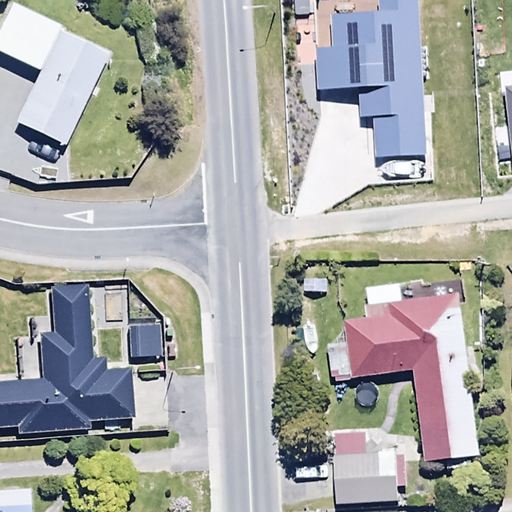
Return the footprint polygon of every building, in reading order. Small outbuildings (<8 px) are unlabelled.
[(43,29),(31,57),(41,62),(12,127),(63,149),(103,55),(43,29)] [(0,427),(12,427),(13,436),(87,431),(86,421),(130,418),(131,431),(165,428),(162,379),(126,382),(125,368),(102,369),(102,358),(89,359),(84,284),(49,287),(52,335),(37,336),(41,379),(0,382),(0,427)] [(330,379),(408,372),(412,372),(420,460),(440,459),(441,471),(468,469),(467,456),(476,456),(468,361),(462,362),(456,298),(401,303),(400,291),(363,294),(365,319),(342,321),(344,344),(328,345),(330,379)] [(390,450),(328,454),(332,505),(394,500),(390,450)] [(0,511),(26,511),(25,488),(0,489),(0,511)]
